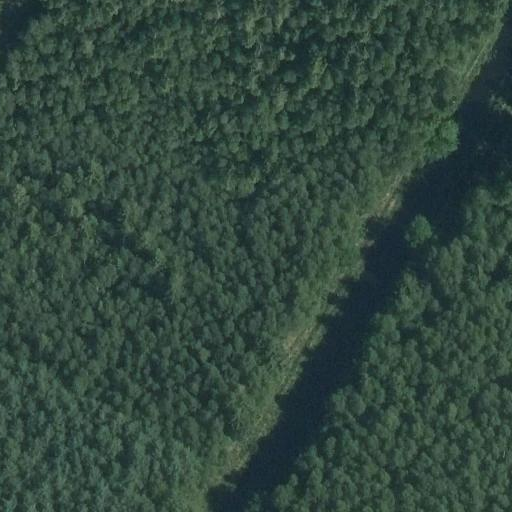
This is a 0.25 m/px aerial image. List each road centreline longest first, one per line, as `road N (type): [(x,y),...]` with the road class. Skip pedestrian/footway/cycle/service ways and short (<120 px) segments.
road 1 (track): [(499,0),(200,511)]
road 2 (track): [(511,98),(272,511)]
